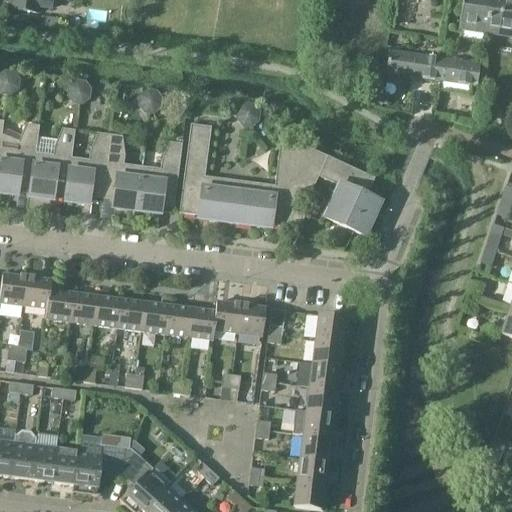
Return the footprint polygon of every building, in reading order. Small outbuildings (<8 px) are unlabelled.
[(12,5),(11,12),(36,15),(37,8),(50,10),(51,0),(6,0),(6,4),(12,5)] [(460,0),(457,30),(486,35),(491,0),(460,0)] [(511,0),(491,0),(486,35),(511,38),(511,0)] [(387,52),(384,74),(440,82),(443,60),(387,52)] [(443,60),(440,82),(441,82),(470,87),(475,87),(479,66),(443,60)] [(0,93),(1,95),(5,95),(8,75),(4,75),(0,77),(0,93)] [(12,76),(8,75),(5,95),(9,96),(16,91),(17,82),(12,76)] [(72,104),(77,105),(79,85),(75,84),(68,89),(67,98),(72,104)] [(83,85),(79,85),(77,105),(81,105),(87,100),(88,92),(83,85)] [(144,114),(147,114),(151,94),(146,94),(140,99),(139,107),(144,114)] [(155,95),(151,94),(147,114),(152,115),(159,110),(160,101),(155,95)] [(241,127),(245,127),(248,107),(244,107),(237,112),(236,120),(241,127)] [(252,108),(248,107),(245,127),(250,128),(256,123),(257,114),(252,108)] [(21,134),(2,129),(0,139),(0,196),(16,198),(17,190),(28,192),(29,192),(37,140),(38,128),(25,126),(21,134)] [(197,221),(234,226),(239,183),(204,179),(210,129),(190,126),(178,215),(197,218),(197,221)] [(56,143),(37,140),(29,192),(28,192),(27,200),(52,203),(53,195),(64,196),(65,196),(70,160),(74,132),(61,131),(56,143)] [(70,160),(65,196),(64,196),(63,204),(88,207),(89,199),(100,201),(109,137),(97,135),(89,153),(88,162),(70,160)] [(121,138),(109,137),(100,201),(112,202),(111,210),(135,213),(141,169),(123,167),(124,158),(121,138)] [(159,171),(141,169),(135,213),(159,216),(160,208),(173,210),(181,146),(168,144),(160,162),(159,171)] [(273,188),(239,183),(234,226),(269,231),(270,227),(301,231),(303,215),(291,214),(294,193),(310,196),(310,195),(317,179),(326,159),(299,147),(279,144),(273,188)] [(373,180),(326,159),(317,179),(337,188),(323,220),(364,238),(379,204),(365,198),(373,180)] [(511,190),(505,188),(501,202),(511,206),(511,202),(511,190)] [(506,220),(511,206),(501,202),(496,216),(506,220)] [(490,237),(485,250),(496,254),(501,240),(490,237)] [(491,269),(496,254),(485,250),(480,265),(491,269)] [(1,277),(0,287),(0,306),(22,309),(26,280),(1,277)] [(22,309),(45,312),(48,293),(49,293),(50,283),(26,280),(22,309)] [(473,284),(468,298),(478,301),(483,287),(473,284)] [(44,322),(71,325),(74,296),(49,293),(48,293),(45,312),(44,322)] [(71,325),(92,328),(96,299),(74,296),(71,325)] [(473,315),(478,301),(468,298),(463,312),(473,315)] [(92,328),(116,331),(120,302),(96,299),(92,328)] [(116,331),(140,334),(144,305),(120,302),(116,331)] [(212,333),(213,333),(236,336),(240,307),(215,304),(214,314),(212,333)] [(169,308),(144,305),(140,334),(165,337),(169,308)] [(264,311),(240,307),(236,336),(261,340),(264,311)] [(192,311),(169,308),(165,337),(188,340),(192,311)] [(214,314),(192,311),(188,340),(212,343),(213,333),(212,333),(214,314)] [(270,311),(267,336),(281,338),(284,313),(270,311)] [(511,339),(511,312),(510,312),(502,336),(511,339)] [(317,317),(313,342),(344,346),(347,321),(317,317)] [(279,347),(281,338),(267,336),(266,345),(279,347)] [(341,370),(344,346),(313,342),(310,366),(341,370)] [(6,362),(15,364),(17,350),(8,349),(6,362)] [(17,350),(15,364),(23,365),(25,351),(17,350)] [(47,366),(39,365),(37,379),(46,380),(47,366)] [(310,366),(307,391),(338,394),(341,370),(310,366)] [(76,384),(80,384),(85,385),(87,371),(78,370),(76,384)] [(95,372),(87,371),(85,385),(93,386),(95,372)] [(262,375),(261,385),(274,386),(276,377),(262,375)] [(124,390),(133,391),(135,377),(125,376),(124,390)] [(220,390),(229,391),(231,378),(222,376),(220,390)] [(133,391),(141,392),(142,378),(135,377),(133,391)] [(239,379),(231,378),(229,391),(237,392),(239,379)] [(172,396),(181,397),(183,383),(173,382),(172,396)] [(190,384),(183,383),(181,397),(189,398),(190,384)] [(9,385),(7,395),(19,396),(20,386),(9,385)] [(273,394),(274,386),(261,385),(260,392),(273,394)] [(32,388),(20,386),(19,396),(31,398),(32,388)] [(50,400),(62,402),(63,391),(51,390),(50,400)] [(63,391),(62,402),(74,403),(75,393),(63,391)] [(335,417),(338,394),(307,391),(304,413),(335,417)] [(223,392),(222,402),(230,403),(232,393),(223,392)] [(292,436),(301,437),(332,441),(335,417),(304,413),(295,412),(292,436)] [(256,423),(255,432),(268,433),(269,424),(256,423)] [(267,442),(268,433),(255,432),(254,440),(267,442)] [(8,480),(30,482),(34,447),(35,441),(30,435),(20,434),(13,438),(13,445),(8,480)] [(104,474),(117,480),(130,451),(128,451),(129,440),(101,437),(100,440),(80,437),(78,453),(77,453),(72,488),(71,495),(95,498),(98,473),(104,474)] [(301,437),(298,461),(329,465),(332,441),(301,437)] [(0,443),(0,478),(8,480),(13,445),(0,443)] [(30,482),(51,485),(55,450),(34,447),(30,482)] [(77,453),(55,450),(51,485),(72,488),(77,453)] [(152,471),(130,451),(117,480),(129,486),(134,489),(120,505),(128,511),(144,511),(166,489),(150,474),(152,471)] [(326,489),(329,465),(298,461),(295,485),(326,489)] [(194,472),(203,480),(210,472),(201,464),(194,472)] [(250,470),(249,479),(262,481),(263,472),(250,470)] [(218,480),(210,472),(203,480),(212,488),(218,480)] [(261,489),(262,481),(249,479),(248,487),(261,489)] [(313,511),(322,511),(326,489),(295,485),(292,509),(313,511)] [(173,511),(182,503),(166,489),(144,511),(173,511)] [(226,501),(235,509),(242,501),(233,493),(226,501)] [(247,511),(250,509),(242,501),(235,509),(238,511),(247,511)] [(173,511),(192,511),(182,503),(173,511)]
